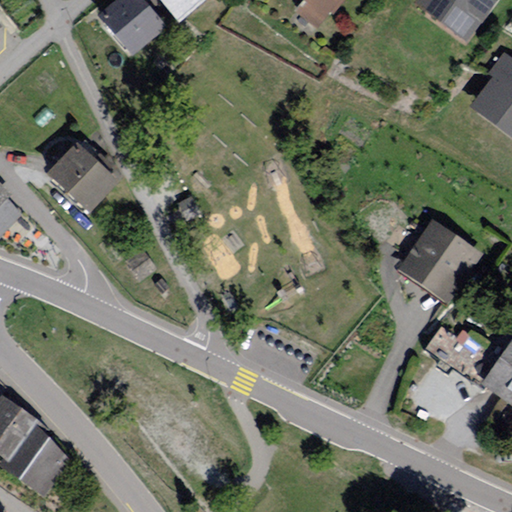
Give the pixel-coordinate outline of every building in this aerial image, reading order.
[(168,28),(142,0),(119,0),(102,15),(137,55),(168,28)] [(219,0),(176,0),(197,22),(219,0)] [(344,0),(291,0),(325,26),(344,0)] [(506,0),(421,0),(416,7),(472,47),(506,0)] [(0,37),(9,30),(0,19),(0,37)] [(511,59),(506,55),(490,77),(495,81),(474,109),(511,136),(511,59)] [(123,186),(79,145),(49,176),(93,218),(123,186)] [(0,189),(0,210),(11,200),(0,189)] [(489,256),(435,221),(403,271),(457,305),(489,256)] [(127,263),(138,278),(150,269),(139,254),(127,263)] [(483,390),(499,365),(482,353),(486,347),(459,329),(454,337),(439,327),(423,351),(440,362),(437,366),(450,374),(453,370),(483,390)] [(511,348),(484,390),(511,409),(511,348)] [(55,434),(2,397),(0,399),(0,464),(44,500),(72,462),(55,434)]
